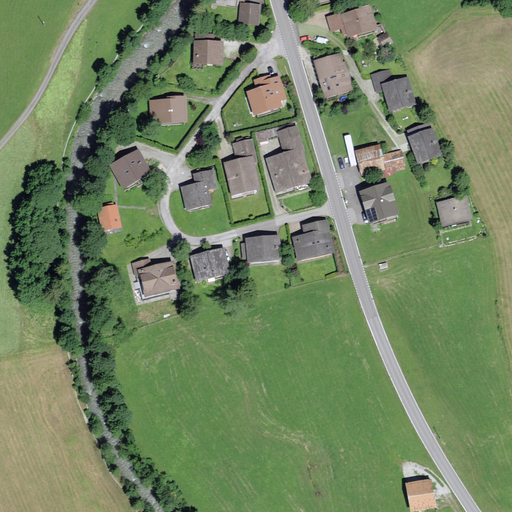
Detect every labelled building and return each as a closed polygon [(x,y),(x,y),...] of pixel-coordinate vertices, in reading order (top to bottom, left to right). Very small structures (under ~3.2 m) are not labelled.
[(256,24),(258,9),(242,7),(241,22),(256,24)] [(344,17),(349,35),(374,28),(369,10),(344,17)] [(212,46),(212,37),(197,37),(196,62),(219,62),(219,46),(212,46)] [(350,88),(344,66),(341,67),(338,59),(317,65),(326,95),(350,88)] [(389,73),(374,77),(378,91),(386,89),(392,108),(411,102),(405,83),(393,86),(389,73)] [(251,96),(256,112),(277,105),(276,101),(283,99),(278,81),(270,83),(269,79),(256,83),(259,93),(251,96)] [(184,120),(183,101),(170,102),(170,104),(160,105),(160,112),(152,112),(153,121),(184,120)] [(295,130),(280,134),(286,154),(292,153),(293,156),(300,154),(299,154),(302,153),(295,130)] [(430,134),(413,141),(420,159),(437,153),(430,134)] [(233,192),(256,187),(251,165),(253,164),(252,162),(254,162),(250,142),(235,146),(240,165),(228,167),(233,192)] [(376,147),(357,152),(364,175),(380,171),(382,179),(392,176),(391,172),(404,169),(400,153),(380,158),(376,147)] [(300,154),(293,156),(285,159),(293,184),(307,179),(300,154)] [(150,180),(137,155),(114,168),(121,180),(123,179),(126,184),(133,180),(137,188),(150,180)] [(285,159),(271,163),(278,188),(293,184),(285,159)] [(188,208),(208,203),(205,189),(214,187),(211,173),(196,177),(198,187),(184,190),(188,208)] [(362,193),(371,220),(395,213),(386,185),(362,193)] [(444,223),(468,217),(464,200),(440,205),(444,223)] [(118,225),(115,209),(113,209),(112,205),(104,206),(105,211),(100,212),(103,228),(118,225)] [(309,239),(297,242),(300,257),(329,250),(324,225),(307,229),(309,239)] [(276,240),(249,242),(251,260),(278,258),(276,240)] [(221,254),(195,260),(199,278),(214,275),(215,280),(227,277),(221,254)] [(174,266),(151,272),(148,261),(134,265),(136,275),(144,274),(148,293),(174,286),(173,285),(178,284),(174,266)] [(408,487),(412,510),(435,505),(432,483),(408,487)]
